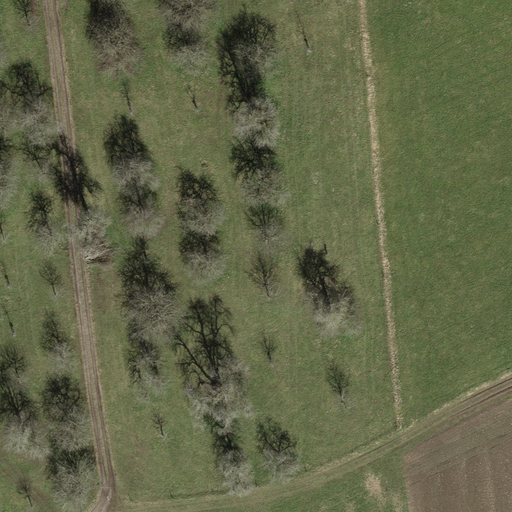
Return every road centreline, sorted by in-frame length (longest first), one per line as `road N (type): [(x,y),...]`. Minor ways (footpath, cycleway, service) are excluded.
road 1 (track): [(48,0),(120,511)]
road 2 (track): [(511,385),(289,488),(146,511)]
